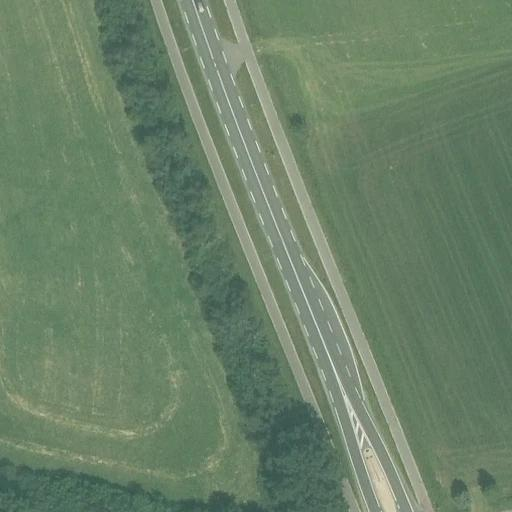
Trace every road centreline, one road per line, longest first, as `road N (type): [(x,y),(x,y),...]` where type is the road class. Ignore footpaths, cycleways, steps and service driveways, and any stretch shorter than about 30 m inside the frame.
road 1 (secondary): [(333,368),(192,0)]
road 2 (secondary): [(406,511),(333,368)]
road 3 (secondary): [(333,368),(376,511)]
